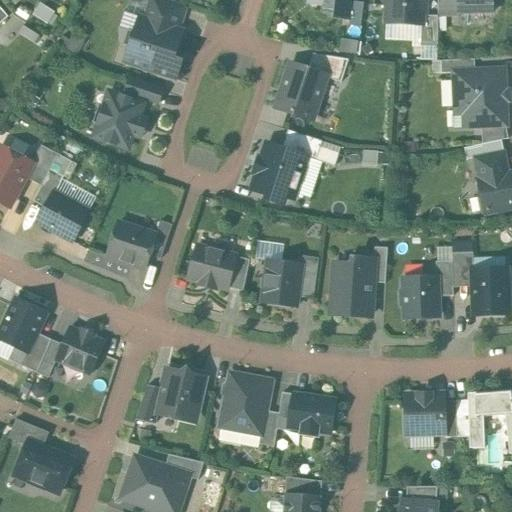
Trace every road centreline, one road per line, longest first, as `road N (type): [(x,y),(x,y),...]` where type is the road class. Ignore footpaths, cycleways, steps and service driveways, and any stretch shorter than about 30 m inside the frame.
road 1 (residential): [(200,19),(152,166),(226,190),(273,43),(249,34)]
road 2 (residential): [(147,327),(361,365)]
road 3 (residential): [(147,327),(84,511)]
road 4 (residential): [(0,261),(147,327)]
road 5 (residential): [(361,365),(511,362)]
road 6 (residential): [(361,365),(354,511)]
